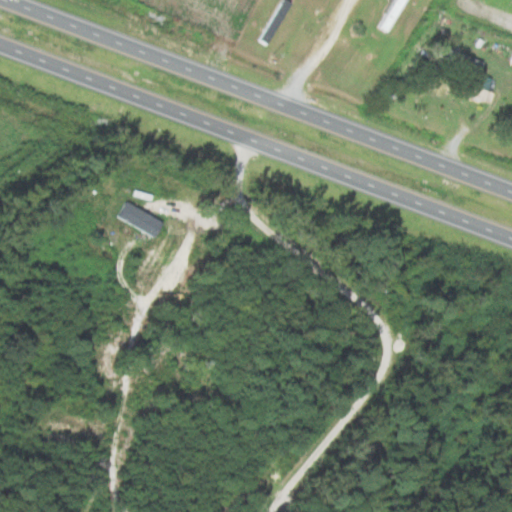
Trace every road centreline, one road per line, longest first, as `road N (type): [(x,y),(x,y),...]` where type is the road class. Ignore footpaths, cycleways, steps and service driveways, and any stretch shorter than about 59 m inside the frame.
road 1 (trunk): [(0,43),(511,237)]
road 2 (trunk): [(511,191),(7,0)]
road 3 (residential): [(278,103),(352,0)]
